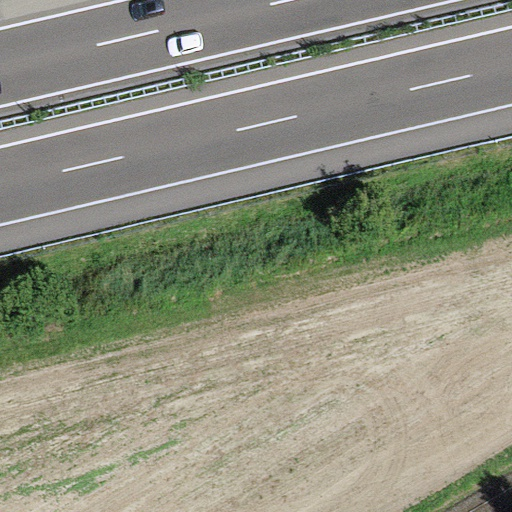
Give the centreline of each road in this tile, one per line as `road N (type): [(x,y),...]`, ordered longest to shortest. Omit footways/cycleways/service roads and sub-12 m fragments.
road 1 (motorway): [(0,185),(511,65)]
road 2 (motorway): [(286,0),(0,67)]
